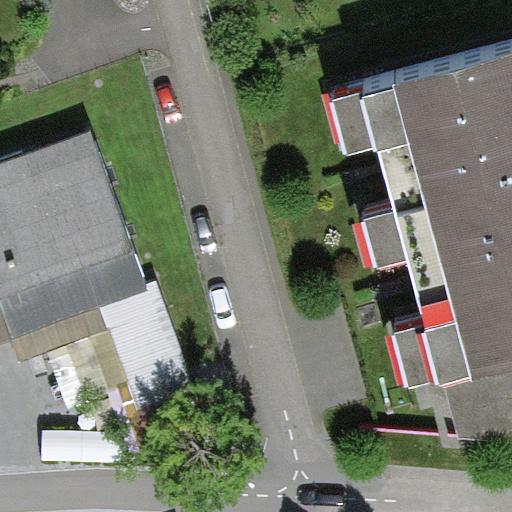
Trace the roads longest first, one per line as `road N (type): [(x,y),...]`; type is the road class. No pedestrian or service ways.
road 1 (residential): [(303,498),(165,0)]
road 2 (residential): [(303,498),(0,504)]
road 3 (residential): [(511,505),(303,498)]
